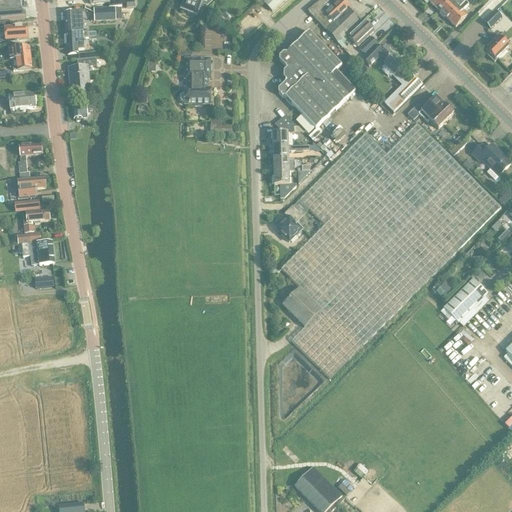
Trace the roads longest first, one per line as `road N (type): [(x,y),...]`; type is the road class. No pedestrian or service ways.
road 1 (tertiary): [(89,325),(40,0)]
road 2 (residential): [(257,257),(253,67),(262,45),(314,0)]
road 3 (unclassified): [(262,511),(257,257)]
road 4 (tertiary): [(89,325),(109,511)]
road 5 (tertiary): [(511,126),(384,0)]
